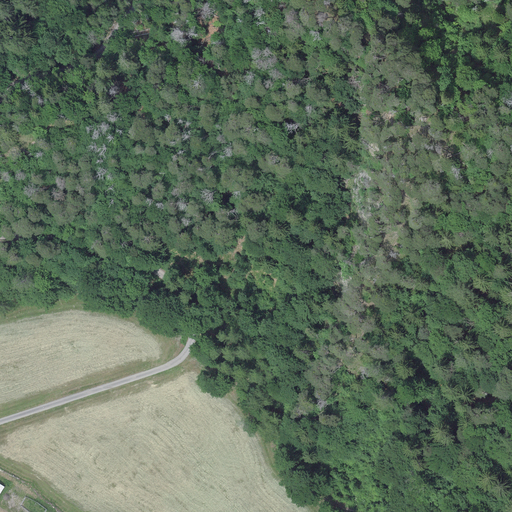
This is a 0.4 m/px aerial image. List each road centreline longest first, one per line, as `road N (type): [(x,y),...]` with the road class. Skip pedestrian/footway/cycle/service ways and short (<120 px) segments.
road 1 (track): [(0,236),(66,238),(159,272),(192,325),(179,359),(0,422)]
road 2 (track): [(0,98),(94,58),(140,0)]
